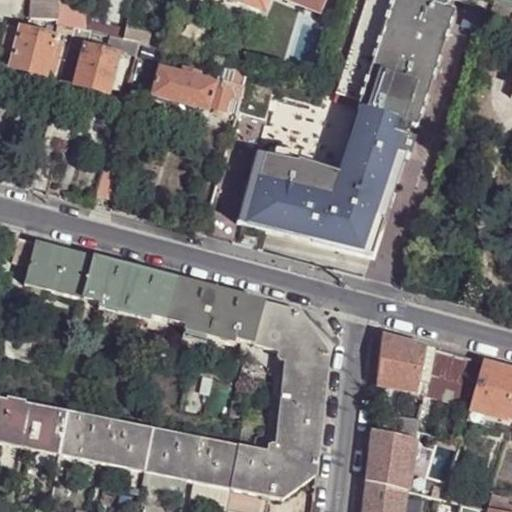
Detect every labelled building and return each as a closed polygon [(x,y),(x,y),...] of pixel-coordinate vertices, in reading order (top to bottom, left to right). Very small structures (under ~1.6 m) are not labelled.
[(237,0),(262,10),(266,0),(276,0),(277,0),(276,0),(237,0)] [(359,109),(366,110),(356,140),(353,139),(349,142),(339,176),(298,162),(298,164),(256,154),(237,224),(371,258),(403,159),(409,160),(416,141),(404,137),(408,125),(414,126),(416,126),(417,125),(453,12),(453,9),(452,9),(425,0),(390,0),(357,106),(357,107),(359,109)] [(286,0),(285,3),(316,16),(322,0),(286,0)] [(472,22),(487,27),(495,2),(490,0),(456,0),(461,6),(472,22)] [(30,21),(57,23),(58,7),(31,4),(30,21)] [(128,8),(126,19),(146,24),(148,12),(128,8)] [(86,15),(85,18),(109,23),(110,19),(86,15)] [(109,38),(121,40),(123,27),(109,23),(85,18),(84,32),(92,34),(109,38)] [(127,41),(137,44),(149,46),(153,26),(146,24),(126,19),(123,27),(121,40),(127,41)] [(70,38),(72,29),(57,26),(54,34),(70,38)] [(20,30),(8,27),(0,55),(0,65),(9,69),(20,30)] [(88,48),(92,34),(84,32),(74,29),(71,43),(83,47),(88,48)] [(54,39),(20,30),(9,69),(44,78),(45,73),(53,44),(54,39)] [(484,34),(482,42),(493,45),(495,37),(484,34)] [(124,54),(127,41),(121,40),(109,38),(106,48),(124,54)] [(124,54),(133,56),(137,44),(127,41),(124,54)] [(72,85),(83,47),(71,43),(61,82),(72,85)] [(61,46),(53,44),(45,73),(53,75),(61,46)] [(112,79),(117,60),(117,56),(88,48),(83,47),(72,85),(107,94),(112,79)] [(125,62),(117,60),(112,79),(120,81),(125,62)] [(234,70),(220,66),(215,86),(214,88),(220,90),(222,82),(231,85),(234,70)] [(179,76),(173,75),(158,69),(150,98),(173,105),(186,108),(208,114),(209,107),(224,113),(227,102),(229,93),(220,90),(214,88),(215,86),(196,81),(198,74),(181,69),(180,70),(179,76)] [(231,85),(243,89),(247,74),(234,70),(231,85)] [(227,102),(238,105),(243,89),(231,85),(222,82),(220,90),(229,93),(227,102)] [(224,113),(235,117),(236,113),(238,105),(227,102),(224,113)] [(121,176),(104,171),(96,198),(113,202),(121,176)] [(36,245),(16,240),(13,255),(32,260),(36,245)] [(94,261),(36,245),(32,260),(25,287),(83,302),(94,261)] [(180,283),(94,261),(83,302),(84,303),(101,307),(100,312),(105,312),(123,317),(125,318),(150,324),(151,320),(169,324),(180,283)] [(263,306),(180,283),(169,324),(185,329),(184,334),(234,347),(235,342),(253,347),(263,306)] [(291,313),(263,306),(253,347),(280,354),(278,359),(280,363),(284,365),(282,390),(325,395),(329,357),(302,315),(291,313)] [(120,325),(123,317),(105,312),(103,318),(109,320),(109,322),(120,325)] [(381,337),(376,389),(392,393),(403,395),(416,396),(427,349),(381,337)] [(435,352),(427,349),(416,396),(424,398),(429,375),(435,352)] [(482,364),(435,352),(429,375),(474,390),(482,364)] [(511,420),(511,372),(482,364),(474,390),(469,412),(465,425),(483,430),(486,418),(504,421),(505,419),(511,420)] [(474,390),(429,375),(424,398),(424,400),(469,412),(474,390)] [(200,396),(209,398),(213,382),(203,381),(200,396)] [(242,389),(238,387),(237,388),(234,400),(242,401),(244,389),(242,389)] [(321,432),(325,395),(282,390),(278,427),(321,432)] [(402,398),(403,395),(392,393),(391,400),(402,402),(402,398)] [(0,446),(59,458),(67,416),(25,408),(25,406),(7,402),(7,404),(0,402),(0,446)] [(230,419),(240,421),(242,404),(233,403),(230,419)] [(144,474),(152,433),(67,416),(59,458),(144,474)] [(244,424),(261,426),(262,419),(245,416),(244,424)] [(415,444),(418,423),(400,420),(397,440),(415,444)] [(317,478),(321,432),(278,427),(276,450),(271,449),(268,451),(267,455),(239,450),(231,492),(262,498),(270,499),(283,502),(317,478)] [(195,484),(231,492),(239,450),(152,433),(144,474),(186,483),(195,484)] [(368,460),(365,484),(406,493),(409,494),(415,444),(397,440),(371,434),(368,454),(368,460)] [(183,496),(186,483),(144,474),(142,489),(183,496)] [(220,511),(225,511),(231,492),(195,484),(190,506),(220,511)] [(362,509),(362,511),(402,511),(406,493),(365,484),(362,509)] [(445,503),(460,506),(469,509),(472,494),(460,491),(461,487),(449,484),(447,492),(445,503)] [(447,492),(435,489),(433,500),(434,500),(445,503),(447,492)] [(491,496),(486,511),(493,511),(497,498),(491,496)] [(261,511),(267,511),(270,499),(262,498),(258,511),(261,511)] [(497,498),(493,511),(501,511),(503,505),(508,506),(509,501),(497,498)] [(445,503),(434,500),(431,510),(442,511),(445,503)]
